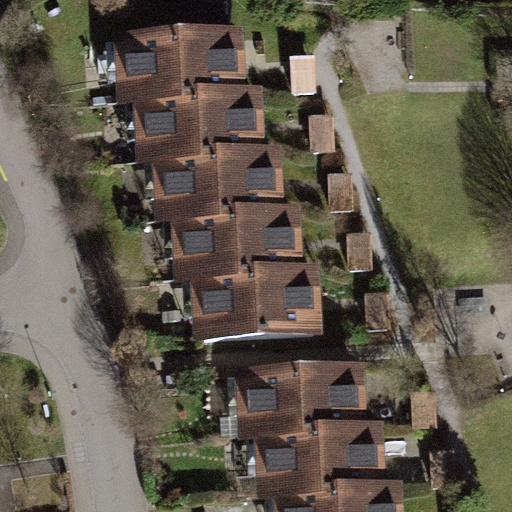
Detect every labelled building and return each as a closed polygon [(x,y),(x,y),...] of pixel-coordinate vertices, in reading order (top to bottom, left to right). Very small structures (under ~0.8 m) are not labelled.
[(122,116),(136,115),(245,108),(243,71),(241,40),(118,48),(122,116)] [(140,176),(154,175),(267,168),(264,129),(263,107),(245,108),(136,115),(140,176)] [(158,236),(173,235),(287,227),(284,186),(283,167),(267,168),(154,175),(158,236)] [(177,296),(191,295),(305,288),(303,245),(301,226),(287,227),(173,235),(177,296)] [(318,287),(305,288),(191,295),(195,352),(322,344),(319,305),(318,287)] [(242,454),(256,453),(369,446),(367,406),(365,376),(237,385),(242,454)] [(385,445),(369,446),(256,453),(260,511),(294,511),(390,505),(387,465),(385,445)]
